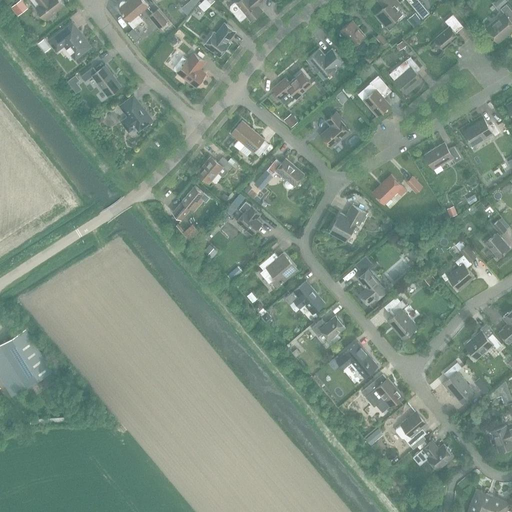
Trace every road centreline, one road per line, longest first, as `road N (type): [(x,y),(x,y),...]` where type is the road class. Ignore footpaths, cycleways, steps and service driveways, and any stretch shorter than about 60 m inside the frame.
road 1 (residential): [(407,372),(318,275),(303,246),(333,184)]
road 2 (residential): [(202,132),(87,5)]
road 3 (residential): [(491,71),(475,56),(389,126),(388,152)]
road 4 (residential): [(407,372),(470,310),(511,283)]
road 5 (residential): [(333,184),(233,93)]
road 6 (residential): [(388,152),(501,83)]
road 7 (residential): [(233,93),(326,0)]
road 8 (residential): [(490,474),(407,372)]
road 9 (unclassified): [(102,217),(202,132)]
road 10 (unclassified): [(102,217),(0,288)]
